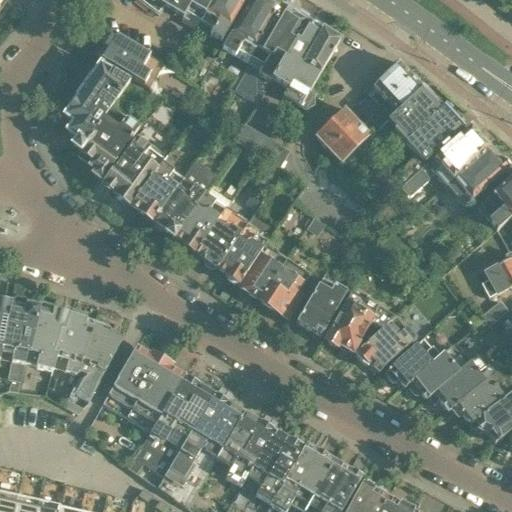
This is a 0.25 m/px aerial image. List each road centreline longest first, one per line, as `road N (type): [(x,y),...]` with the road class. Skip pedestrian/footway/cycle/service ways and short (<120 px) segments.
road 1 (residential): [(511,499),(357,419),(104,266)]
road 2 (secondary): [(385,0),(483,70)]
